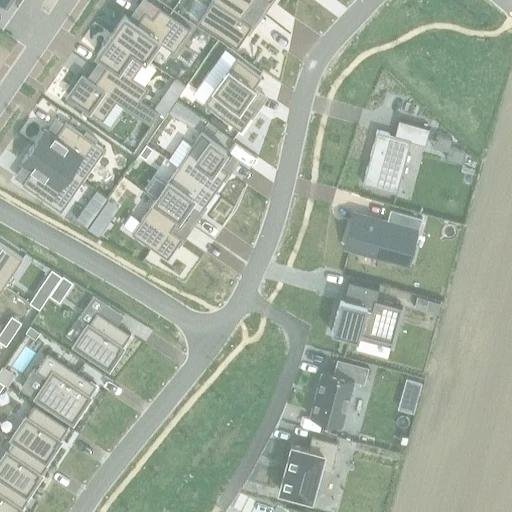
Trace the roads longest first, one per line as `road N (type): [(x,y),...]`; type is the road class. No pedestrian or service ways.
road 1 (residential): [(369,0),(305,82),(275,217),(242,299)]
road 2 (residential): [(242,299),(291,321),(298,338),(275,408),(223,504)]
road 3 (residential): [(211,341),(0,208)]
road 4 (residential): [(211,341),(80,511)]
